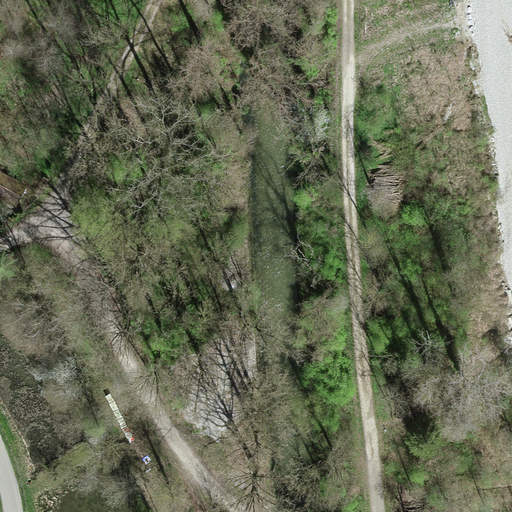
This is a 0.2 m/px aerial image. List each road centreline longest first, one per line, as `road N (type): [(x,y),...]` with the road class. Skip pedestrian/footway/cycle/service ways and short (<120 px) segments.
road 1 (track): [(350,0),(352,244),(380,511)]
road 2 (track): [(239,511),(185,455),(47,211)]
road 3 (track): [(47,211),(156,0)]
